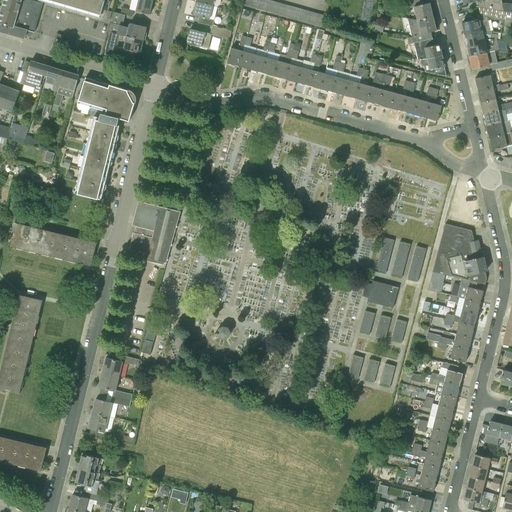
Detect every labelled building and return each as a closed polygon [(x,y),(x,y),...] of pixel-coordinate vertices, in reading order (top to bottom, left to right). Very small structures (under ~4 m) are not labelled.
[(4,0),(0,15),(0,30),(25,39),(27,30),(34,32),(43,2),(42,2),(33,0),(4,0)] [(39,0),(100,18),(105,0),(39,0)] [(151,0),(138,0),(136,11),(150,14),(153,0),(151,0)] [(263,0),(261,10),(267,12),(270,0),(269,0),(263,0)] [(267,12),(273,14),(276,2),(270,0),(267,12)] [(417,20),(433,16),(430,3),(420,5),(419,0),(410,0),(408,1),(410,8),(414,7),(417,20)] [(478,7),(496,10),(494,3),(501,1),(500,0),(463,0),(464,3),(464,4),(477,1),(478,7)] [(212,26),(213,26),(214,20),(210,19),(213,6),(197,2),(194,15),(199,16),(198,23),(212,26)] [(273,14),(279,15),(282,3),(276,2),(273,14)] [(279,15),(285,17),(288,5),(282,3),(279,15)] [(285,17),(290,18),(293,7),(288,5),(285,17)] [(290,18),(296,20),(299,8),(293,7),(290,18)] [(465,34),(483,30),(491,32),(487,17),(505,19),(505,26),(511,27),(511,12),(496,10),(478,7),(480,15),(477,15),(477,19),(476,19),(476,17),(464,20),(464,22),(463,22),(465,34)] [(121,14),(125,15),(132,16),(133,11),(122,8),(121,14)] [(296,20),(302,22),(305,10),(299,8),(296,20)] [(302,22),(308,23),(311,12),(305,10),(302,22)] [(147,27),(130,23),(129,27),(122,26),(125,15),(121,14),(113,12),(108,32),(110,33),(143,40),(147,27)] [(308,23),(314,25),(317,13),(311,12),(308,23)] [(314,25),(320,27),(323,15),(317,13),(314,25)] [(320,27),(327,29),(328,16),(323,15),(320,27)] [(414,42),(429,39),(427,33),(436,30),(433,16),(417,20),(408,18),(412,36),(414,42)] [(213,26),(212,26),(210,34),(190,29),(187,43),(208,48),(212,35),(230,39),(232,31),(213,26)] [(485,44),(496,46),(499,46),(497,40),(498,33),(491,32),(483,30),(465,34),(469,48),(485,44)] [(105,55),(112,56),(134,62),(136,52),(140,53),(143,40),(110,33),(105,55)] [(420,59),(442,54),(439,44),(430,46),(429,39),(414,42),(414,43),(418,60),(420,59)] [(245,45),(240,43),(238,49),(232,48),(227,63),(235,65),(239,66),(245,45)] [(487,53),(495,51),(497,50),(496,46),(485,44),(469,48),(471,56),(487,52),(487,53)] [(252,47),(250,46),(245,45),(239,66),(243,67),(243,68),(251,70),(257,49),(257,48),(252,47)] [(263,72),(269,51),(263,50),(257,49),(251,70),(259,72),(259,71),(263,72)] [(280,54),(274,53),(269,51),(263,72),(267,73),(267,74),(274,76),(280,54)] [(493,70),(511,65),(511,59),(497,62),(495,51),(487,53),(487,52),(471,56),(470,56),(473,69),(491,65),(493,70)] [(286,79),(292,58),(287,56),(280,54),(274,76),(282,78),(286,79)] [(444,66),(445,66),(442,54),(420,59),(421,65),(423,65),(424,72),(430,73),(446,76),(444,66)] [(303,61),(297,59),(292,58),(286,79),(290,80),(297,82),(303,61)] [(24,84),(31,62),(25,61),(22,72),(17,70),(14,79),(14,81),(24,84)] [(31,62),(24,84),(34,87),(33,91),(38,93),(43,75),(47,76),(50,66),(31,61),(31,62)] [(52,90),(58,92),(64,71),(50,66),(47,76),(48,76),(46,82),(54,85),(52,90)] [(309,85),(314,70),(302,67),(298,82),(305,85),(305,84),(309,85)] [(337,76),(338,70),(333,69),(327,67),(325,73),(321,89),(329,91),(329,90),(333,92),(337,76)] [(0,107),(12,112),(20,91),(0,83),(4,72),(0,70),(0,107)] [(313,87),(321,89),(325,73),(314,70),(309,85),(313,86),(313,87)] [(58,113),(64,92),(73,95),(79,75),(64,71),(58,92),(52,111),(58,113)] [(360,83),(362,77),(356,75),(350,74),(349,80),(348,80),(344,95),(352,97),(356,98),(360,83)] [(478,90),(508,83),(511,83),(511,77),(498,80),(492,81),(491,75),(475,78),(477,86),(478,90)] [(337,93),(344,95),(348,80),(337,76),(333,92),(337,93)] [(111,162),(114,149),(117,138),(120,126),(117,125),(118,122),(119,119),(130,121),(135,103),(136,100),(135,98),(134,95),(133,93),(131,91),(129,90),(115,86),(101,82),(86,77),(79,99),(94,104),(107,108),(106,113),(101,112),(100,116),(100,120),(96,119),(94,131),(91,142),(88,155),(85,168),(82,180),(78,193),(102,199),(105,187),(108,175),(111,162)] [(360,100),(367,102),(372,86),(360,83),(356,98),(360,99),(360,100)] [(481,102),(496,99),(495,92),(509,89),(508,83),(478,90),(479,94),(479,95),(481,102)] [(375,103),(379,104),(383,89),(372,86),(367,102),(375,104),(375,103)] [(430,102),(425,117),(430,118),(430,119),(438,121),(442,105),(435,103),(439,90),(433,88),(431,96),(430,102)] [(383,106),(391,108),(395,92),(383,89),(379,104),(383,105),(383,106)] [(399,110),(402,111),(406,96),(395,92),(391,108),(398,110),(399,110)] [(415,115),(419,99),(406,96),(402,111),(407,112),(406,112),(415,115)] [(425,117),(430,102),(419,99),(415,115),(422,117),(422,116),(425,117)] [(484,114),(511,107),(511,102),(498,105),(496,99),(481,102),(482,110),(483,110),(484,114)] [(486,126),(502,122),(508,121),(506,114),(511,112),(511,107),(484,114),(485,118),(484,118),(486,126)] [(489,138),(511,132),(511,126),(503,129),(502,122),(486,126),(488,134),(488,133),(489,138)] [(0,136),(8,138),(11,127),(0,124),(0,136)] [(25,143),(27,135),(29,128),(12,124),(11,127),(8,138),(25,143)] [(490,142),(492,150),(511,144),(511,132),(489,138),(490,142)] [(41,147),(42,141),(31,138),(32,136),(27,135),(25,143),(41,147)] [(134,232),(128,254),(166,263),(179,211),(138,201),(132,225),(136,226),(134,233),(134,232)] [(12,245),(93,261),(98,237),(16,221),(12,245)] [(478,282),(485,284),(487,278),(478,240),(474,241),(472,230),(445,223),(433,271),(445,274),(462,279),(466,279),(478,282)] [(377,270),(388,272),(394,237),(384,235),(377,270)] [(399,240),(394,274),(404,276),(410,242),(399,240)] [(416,244),(409,277),(419,280),(426,246),(416,244)] [(433,271),(428,290),(441,293),(445,274),(433,271)] [(459,297),(465,299),(480,303),(481,298),(482,298),(484,290),(476,289),(478,282),(462,279),(461,283),(458,297),(459,297)] [(374,302),(394,307),(399,287),(379,282),(374,302)] [(0,385),(23,391),(42,296),(19,291),(0,384),(0,385)] [(462,310),(478,314),(480,307),(479,306),(480,303),(465,299),(462,310)] [(366,309),(360,330),(370,332),(376,311),(366,309)] [(459,322),(474,326),(476,322),(478,314),(462,310),(460,317),(446,313),(445,318),(454,321),(459,322)] [(388,337),(390,315),(380,314),(378,336),(388,337)] [(392,339),(402,342),(408,320),(398,317),(392,339)] [(159,322),(151,320),(142,352),(150,354),(159,322)] [(474,326),(459,322),(458,327),(456,334),(472,338),(474,330),(473,330),(474,326)] [(223,326),(219,328),(217,333),(220,338),(225,339),(230,336),(231,331),(229,327),(223,326)] [(503,343),(511,344),(511,332),(506,331),(503,343)] [(426,339),(432,341),(439,342),(448,344),(453,346),(468,350),(469,345),(470,345),(472,338),(456,334),(455,340),(441,337),(441,336),(428,332),(426,339)] [(468,350),(453,346),(452,351),(450,358),(466,361),(468,353),(467,353),(468,350)] [(350,375),(360,377),(363,355),(353,354),(350,375)] [(103,372),(120,376),(123,362),(134,365),(136,358),(122,355),(121,361),(106,357),(103,372)] [(370,358),(365,379),(374,382),(380,360),(370,358)] [(380,383),(391,386),(396,364),(386,362),(380,383)] [(430,378),(460,385),(461,381),(463,373),(457,372),(459,366),(443,362),(440,374),(432,373),(430,378)] [(500,383),(511,385),(511,372),(503,370),(500,383)] [(112,396),(131,401),(133,394),(116,390),(120,376),(103,372),(99,387),(114,390),(112,396)] [(410,380),(423,383),(425,376),(412,373),(410,380)] [(441,392),(457,396),(459,389),(460,385),(430,378),(429,383),(437,385),(438,385),(443,386),(441,392)] [(439,404),(454,408),(455,404),(455,405),(457,396),(441,392),(439,404)] [(93,413),(109,417),(113,403),(130,407),(131,401),(112,396),(111,402),(103,400),(96,399),(93,413)] [(436,416),(452,420),(453,413),(453,412),(454,408),(439,404),(436,416)] [(120,441),(122,435),(109,432),(106,431),(109,417),(93,413),(89,427),(96,429),(94,435),(120,441)] [(433,428),(448,432),(449,428),(450,428),(452,420),(436,416),(433,428)] [(497,445),(499,437),(503,424),(490,421),(489,425),(487,434),(484,441),(497,445)] [(499,437),(511,440),(511,437),(511,426),(503,424),(499,437)] [(448,432),(433,428),(431,433),(430,440),(446,444),(448,436),(447,436),(448,432)] [(48,443),(0,432),(0,457),(43,467),(48,443)] [(427,452),(442,456),(443,451),(444,451),(446,444),(430,440),(427,452)] [(79,468),(100,473),(103,459),(98,457),(99,451),(91,449),(89,455),(86,454),(86,456),(82,455),(79,468)] [(424,464),(440,467),(442,460),(441,459),(442,456),(427,452),(424,464)] [(472,465),(488,469),(490,463),(497,465),(498,460),(475,454),(472,465)] [(421,475),(436,479),(437,475),(438,475),(440,467),(424,464),(421,475)] [(469,477),(485,480),(486,475),(488,469),(472,465),(469,477)] [(85,488),(98,491),(100,481),(99,481),(101,473),(100,473),(79,468),(76,481),(82,483),(81,484),(85,485),(85,488)] [(421,475),(418,487),(433,491),(436,483),(435,483),(436,479),(421,475)] [(482,492),(485,482),(485,480),(469,477),(466,488),(482,492)] [(502,508),(511,510),(511,493),(511,490),(511,485),(508,484),(506,492),(502,508)] [(69,509),(81,511),(85,511),(89,499),(98,501),(100,494),(97,494),(98,491),(85,488),(82,497),(73,494),(69,509)] [(487,505),(488,499),(481,498),(482,492),(466,488),(464,499),(487,505)] [(181,500),(180,502),(186,504),(189,492),(183,491),(181,500)] [(110,511),(112,504),(108,503),(111,493),(108,492),(107,496),(105,505),(103,511),(110,511)] [(145,511),(146,507),(150,494),(140,492),(136,503),(139,504),(137,511),(138,511),(145,511)] [(107,496),(100,494),(98,501),(97,503),(105,505),(107,496)] [(415,509),(425,511),(428,511),(431,500),(418,496),(415,509)]
